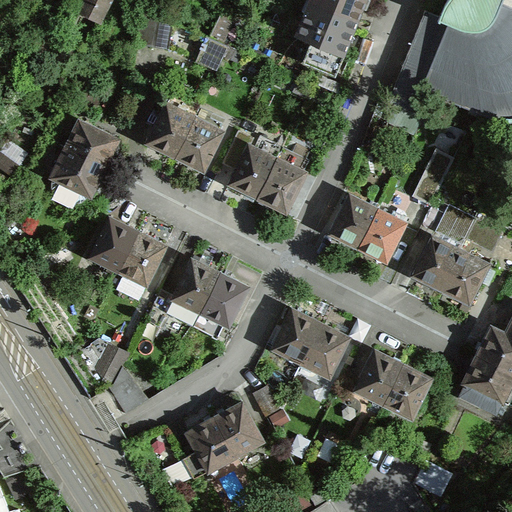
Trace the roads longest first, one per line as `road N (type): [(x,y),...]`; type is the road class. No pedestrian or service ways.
road 1 (residential): [(295,258),(397,0)]
road 2 (primary): [(144,511),(0,285)]
road 3 (residential): [(126,426),(245,352),(295,258)]
road 4 (residential): [(295,258),(130,176)]
road 5 (residential): [(452,335),(295,258)]
road 6 (primary): [(0,373),(87,511)]
